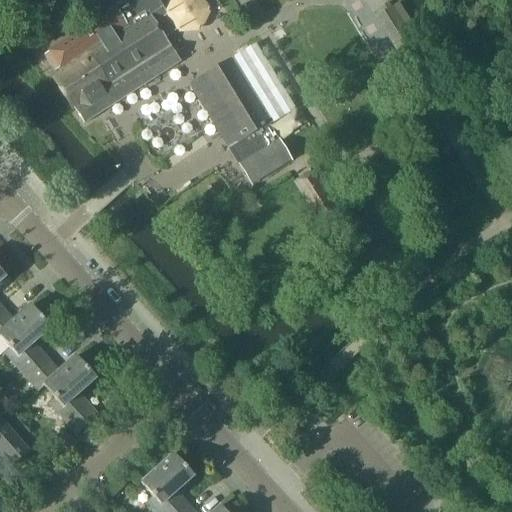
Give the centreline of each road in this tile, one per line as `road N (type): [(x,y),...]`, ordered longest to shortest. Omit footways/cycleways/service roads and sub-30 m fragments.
road 1 (residential): [(186,400),(4,197)]
road 2 (residential): [(54,511),(186,400)]
road 3 (residential): [(286,511),(186,400)]
